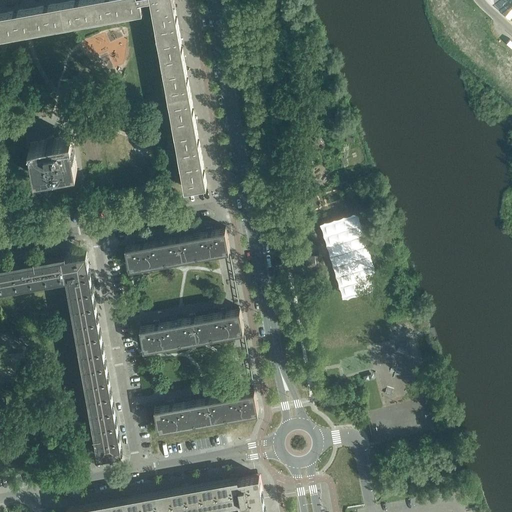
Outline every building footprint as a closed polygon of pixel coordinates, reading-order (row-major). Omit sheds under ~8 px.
[(93,0),(71,0),(62,2),(66,23),(96,18),(93,0)] [(127,12),(124,0),(93,0),(96,18),(127,12)] [(124,0),(127,12),(143,10),(141,0),(124,0)] [(174,0),(168,0),(152,3),(158,34),(179,30),(174,0)] [(66,23),(62,2),(31,7),(35,29),(66,23)] [(31,7),(0,13),(4,35),(35,29),(31,7)] [(179,30),(158,34),(163,64),(185,60),(179,30)] [(185,60),(163,64),(169,95),(191,91),(185,60)] [(191,91),(169,95),(174,126),(196,122),(191,91)] [(196,122),(174,126),(180,156),(202,153),(196,122)] [(30,143),(36,175),(77,168),(71,135),(55,138),(54,136),(50,137),(47,139),(47,140),(30,143)] [(202,153),(180,156),(185,188),(207,184),(202,153)] [(245,169),(250,198),(263,196),(258,166),(245,169)] [(250,198),(252,204),(264,202),(263,196),(250,198)] [(252,204),(253,210),(265,208),(264,202),(252,204)] [(253,210),(254,216),(266,214),(265,208),(253,210)] [(359,209),(322,220),(344,294),(380,283),(359,209)] [(254,216),(255,222),(268,220),(266,214),(254,216)] [(268,220),(255,222),(256,228),(269,226),(268,220)] [(212,228),(207,229),(207,231),(194,233),(198,253),(216,249),(230,247),(226,226),(225,226),(225,227),(212,230),(212,228)] [(176,236),(163,239),(166,258),(198,253),(194,233),(181,235),(181,234),(176,234),(176,236)] [(130,265),(166,258),(163,239),(145,242),(145,240),(139,241),(140,243),(127,245),(127,244),(126,244),(130,266),(131,266),(130,265)] [(0,288),(67,277),(68,281),(70,281),(99,443),(97,444),(98,449),(99,455),(123,451),(87,251),(0,266),(0,288)] [(293,267),(293,270),(317,265),(315,255),(291,259),(293,267)] [(240,307),(227,310),(227,309),(222,309),(222,311),(209,314),(212,333),(231,330),(244,328),(240,307)] [(177,319),(181,339),(212,333),(209,314),(196,316),(195,314),(190,315),(190,317),(177,319)] [(145,345),(181,339),(177,319),(159,323),(159,321),(154,322),(154,323),(141,326),(141,325),(145,347),(145,346),(145,345)] [(236,390),(237,392),(223,394),(227,414),(258,408),(258,409),(259,409),(255,388),(254,388),(241,390),(241,389),(236,390)] [(192,400),(195,420),(227,414),(223,394),(210,397),(210,395),(205,396),(205,398),(192,400)] [(159,426),(195,420),(192,400),(174,403),(174,401),(169,402),(169,404),(156,406),(156,405),(155,405),(159,427),(160,427),(159,426)] [(74,505),(73,505),(67,506),(68,511),(171,511),(236,500),(240,499),(241,505),(243,505),(244,511),(266,511),(259,474),(79,507),(79,504),(74,505)]
